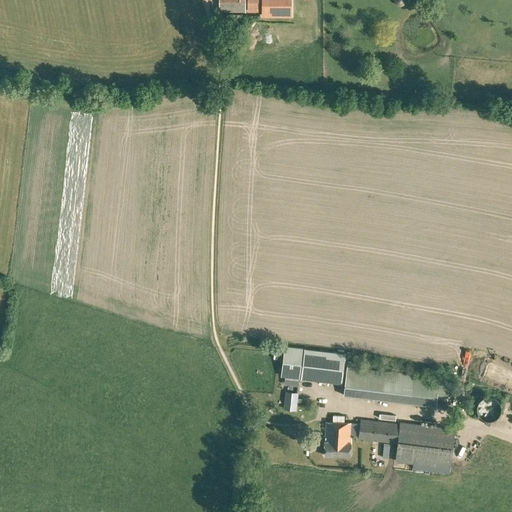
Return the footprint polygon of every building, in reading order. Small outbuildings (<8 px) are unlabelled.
[(245,13),(245,0),(218,0),(218,13),(245,13)] [(262,0),(262,16),(290,16),(290,0),(262,0)] [(341,383),(344,353),(285,346),(281,376),(341,383)] [(447,400),(450,379),(414,374),(347,366),(343,395),(410,403),(436,406),(437,399),(447,400)] [(297,403),(297,392),(286,392),(285,402),(297,403)] [(487,420),(489,420),(490,420),(492,419),(493,419),(494,418),(495,418),(497,416),(498,416),(498,415),(499,414),(499,413),(500,412),(500,411),(500,410),(501,409),(501,408),(501,407),(501,406),(500,405),(500,404),(500,403),(499,402),(499,401),(498,400),(497,399),(496,398),(495,397),(494,397),(493,396),(492,396),(491,396),(489,396),(488,396),(487,396),(485,396),(484,397),(482,398),(480,399),(480,400),(479,401),(478,401),(478,402),(477,403),(477,404),(477,405),(477,406),(477,407),(477,408),(477,409),(477,411),(478,412),(478,413),(479,414),(479,415),(480,416),(481,417),(482,417),(482,418),(483,418),(484,419),(485,419),(486,419),(487,420)] [(351,422),(326,422),(325,441),(324,441),(324,455),(351,455),(351,442),(350,442),(350,436),(358,436),(358,437),(398,443),(395,468),(413,470),(413,468),(449,472),(454,429),(400,422),(400,424),(360,419),(359,432),(351,432),(351,422)]
